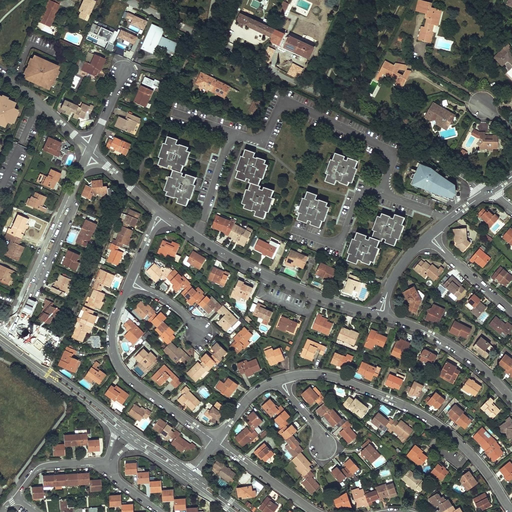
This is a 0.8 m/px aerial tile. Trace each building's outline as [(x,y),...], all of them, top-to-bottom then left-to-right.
[(49,26),(59,5),(52,2),(53,0),(49,0),(46,6),(44,6),(43,8),(44,9),(44,10),(45,10),(39,22),(49,26)] [(94,2),(90,0),(82,0),(78,11),(80,12),(77,17),(83,20),(86,14),(88,9),(90,10),(94,2)] [(422,26),(419,40),(430,42),(433,31),(429,30),(431,24),(435,25),(438,25),(442,10),(431,7),(431,3),(420,0),(419,0),(416,11),(425,13),(428,14),(427,19),(425,27),(422,26)] [(284,1),(278,12),(284,15),(289,4),(284,1)] [(147,22),(124,12),(122,17),(126,19),(126,17),(133,20),(132,24),(143,29),(147,22)] [(269,27),(241,14),(238,21),(272,37),(276,30),(269,27)] [(113,33),(92,24),(88,34),(108,43),(113,33)] [(164,30),(152,24),(141,49),(154,54),(156,49),(157,46),(159,42),(160,42),(158,46),(171,51),(176,54),(179,45),(162,37),(161,41),(160,40),(164,30)] [(116,32),(113,31),(108,43),(112,45),(116,36),(133,43),(130,51),(134,53),(140,39),(118,29),(116,32)] [(280,44),(285,34),(276,30),(272,37),(271,40),(280,44)] [(314,48),(289,36),(284,46),(309,58),(314,48)] [(169,54),(171,51),(158,46),(157,46),(156,49),(169,54)] [(511,49),(510,48),(508,50),(505,48),(502,50),(495,58),(499,62),(502,58),(505,61),(508,59),(510,59),(511,60),(511,49)] [(94,55),(89,53),(81,71),(95,77),(97,73),(98,71),(99,71),(105,60),(94,55)] [(271,56),(265,53),(262,60),(268,63),(271,56)] [(26,74),(24,77),(48,88),(50,84),(57,70),(58,66),(34,55),(32,59),(26,74)] [(30,58),(24,73),(26,74),(32,59),(30,58)] [(394,66),(385,61),(381,70),(384,72),(383,74),(390,77),(395,83),(395,84),(399,86),(401,83),(404,84),(407,78),(404,76),(397,73),(399,69),(400,64),(395,64),(394,66)] [(59,70),(57,70),(50,84),(52,85),(59,70)] [(236,90),(201,73),(195,84),(230,101),(236,90)] [(154,83),(145,79),(143,84),(152,88),(153,86),(161,90),(164,85),(155,81),(154,83)] [(135,103),(143,107),(145,102),(148,103),(153,91),(148,89),(142,86),(137,95),(138,96),(135,103)] [(0,125),(4,127),(6,122),(10,124),(16,109),(12,107),(14,103),(5,99),(0,96),(0,125)] [(249,110),(257,114),(263,101),(255,98),(249,110)] [(87,113),(90,115),(94,108),(90,106),(89,108),(82,105),(80,109),(81,110),(80,113),(76,111),(77,107),(64,101),(61,109),(66,111),(65,113),(70,115),(72,112),(75,114),(73,117),(77,119),(78,117),(79,115),(85,118),(87,113)] [(431,121),(432,121),(433,124),(436,123),(437,125),(447,130),(456,115),(433,102),(424,117),(431,121)] [(115,127),(129,133),(130,130),(133,131),(136,122),(138,123),(140,119),(128,114),(126,118),(128,118),(127,120),(125,119),(120,117),(115,127)] [(478,123),(478,131),(487,131),(487,123),(478,123)] [(480,138),(480,134),(479,134),(473,130),(471,134),(478,138),(480,138)] [(178,138),(168,134),(158,162),(168,166),(169,163),(173,164),(172,167),(174,168),(181,170),(188,149),(187,149),(188,146),(180,143),(176,142),(178,138)] [(485,134),(480,134),(480,138),(479,149),(487,149),(487,151),(493,151),(493,149),(498,149),(498,137),(492,137),(492,142),(485,141),(485,137),(485,134)] [(50,138),(48,141),(58,146),(59,146),(61,143),(50,138)] [(105,147),(109,149),(110,148),(113,149),(126,155),(130,145),(114,138),(112,141),(109,140),(105,147)] [(43,150),(54,155),(56,151),(58,146),(48,141),(47,140),(43,150)] [(255,153),(245,150),(236,178),(246,181),(247,178),(250,179),(249,182),(251,183),(259,185),(266,163),(265,163),(266,160),(257,157),(257,158),(254,157),(255,153)] [(466,153),(462,150),(458,157),(462,159),(466,153)] [(346,156),(336,153),(327,180),(336,184),(337,179),(341,181),(349,184),(350,181),(351,181),(358,160),(349,157),(348,160),(345,159),(346,156)] [(417,171),(413,185),(423,188),(437,193),(453,198),(458,194),(457,184),(433,167),(421,163),(417,171)] [(186,204),(196,176),(186,172),(185,175),(182,174),(183,171),(181,170),(174,168),(166,189),(167,190),(166,193),(175,196),(175,195),(178,196),(177,200),(186,204)] [(41,186),(52,190),(54,184),(53,184),(54,182),(57,183),(60,175),(49,170),(46,178),(45,177),(41,186)] [(82,195),(91,199),(93,194),(96,196),(96,194),(99,194),(99,196),(108,196),(108,198),(118,197),(113,187),(109,188),(108,186),(103,185),(102,179),(92,181),(92,185),(92,186),(87,184),(82,195)] [(264,218),(273,190),(264,187),(263,189),(260,188),(261,186),(259,185),(251,183),(244,204),(245,204),(244,207),(253,210),(256,211),(255,215),(264,218)] [(318,195),(309,191),(299,219),(308,222),(309,219),(312,221),(311,223),(321,227),(328,206),(327,206),(329,202),(320,199),(320,200),(317,199),(318,195)] [(36,209),(44,213),(45,209),(41,207),(39,206),(41,202),(43,203),(45,197),(34,193),(33,198),(30,197),(29,200),(26,205),(31,207),(32,206),(36,208),(36,209)] [(124,218),(121,225),(128,228),(130,224),(135,226),(141,213),(132,209),(127,219),(124,218)] [(491,230),(500,221),(496,216),(495,218),(489,213),(488,214),(484,210),(479,215),(482,218),(482,219),(488,225),(487,226),(491,230)] [(395,245),(405,217),(395,214),(394,218),(391,217),(391,216),(382,213),(381,216),(380,216),(373,237),(380,240),(382,240),(383,238),(387,239),(386,242),(395,245)] [(8,235),(14,237),(16,232),(20,234),(22,228),(23,225),(25,226),(28,219),(17,215),(11,229),(9,228),(6,234),(8,235)] [(231,222),(216,216),(212,227),(230,234),(235,224),(236,221),(232,220),(231,222)] [(81,240),(88,243),(96,225),(86,220),(83,228),(86,229),(83,236),(80,235),(78,239),(81,240)] [(238,242),(244,246),(253,230),(248,228),(246,231),(235,224),(230,234),(229,236),(239,241),(238,242)] [(121,225),(113,243),(120,246),(124,248),(126,244),(129,246),(132,238),(131,237),(134,230),(128,228),(121,225)] [(468,241),(467,228),(455,229),(455,235),(456,235),(457,243),(458,242),(458,246),(457,246),(464,252),(472,244),(468,241)] [(503,239),(511,246),(511,230),(503,239)] [(357,232),(348,260),(357,263),(359,259),(362,260),(362,261),(370,263),(371,260),(372,261),(380,240),(373,237),(371,237),(370,239),(366,238),(367,235),(357,232)] [(5,257),(16,261),(22,248),(17,245),(16,245),(18,239),(14,237),(8,235),(6,239),(10,241),(12,242),(5,257)] [(255,248),(274,258),(280,245),(271,240),(269,244),(260,239),(255,248)] [(3,256),(5,257),(12,242),(10,241),(3,256)] [(176,254),(180,245),(172,242),(171,244),(163,241),(158,253),(167,256),(168,254),(175,256),(176,254)] [(109,261),(119,265),(125,252),(119,250),(120,246),(113,243),(110,249),(113,250),(109,261)] [(309,257),(292,250),(287,262),(294,266),(295,265),(304,269),(309,257)] [(491,260),(481,250),(470,261),(473,264),(476,261),(483,268),(491,260)] [(192,251),(187,261),(200,268),(206,259),(192,251)] [(64,266),(75,270),(78,263),(77,262),(79,255),(70,252),(67,258),(64,266)] [(181,256),(176,254),(175,256),(172,264),(177,266),(181,256)] [(435,281),(445,270),(442,267),(440,269),(434,264),(432,265),(427,261),(426,261),(424,259),(415,269),(425,278),(428,275),(435,281)] [(332,281),(337,270),(322,263),(317,274),(332,281)] [(154,264),(147,271),(157,281),(162,276),(165,279),(167,277),(169,275),(162,268),(160,270),(154,264)] [(0,280),(0,281),(6,284),(8,281),(10,281),(12,276),(9,275),(6,274),(8,270),(0,266),(0,279),(1,279),(0,280)] [(213,267),(208,279),(225,285),(230,272),(225,270),(225,271),(213,267)] [(511,280),(511,277),(501,267),(491,278),(494,281),(496,279),(505,288),(511,280)] [(116,276),(102,270),(93,289),(95,289),(101,292),(104,284),(111,287),(116,276)] [(181,279),(173,271),(169,275),(167,277),(175,285),(173,287),(178,292),(183,287),(186,289),(190,285),(182,278),(181,279)] [(360,278),(350,274),(344,291),(351,294),(352,290),(358,292),(361,282),(359,281),(360,278)] [(59,291),(65,293),(70,280),(61,276),(56,287),(53,286),(51,291),(58,294),(59,291)] [(453,276),(445,285),(459,298),(467,289),(453,276)] [(248,299),(253,288),(244,283),(244,282),(238,280),(235,287),(234,287),(230,296),(240,300),(241,296),(248,299)] [(186,289),(181,294),(188,300),(187,301),(192,306),(197,301),(200,304),(201,303),(206,298),(204,295),(203,296),(191,284),(190,285),(186,289)] [(422,300),(414,286),(403,292),(406,299),(408,298),(408,299),(408,300),(408,301),(408,302),(409,303),(410,303),(408,309),(417,313),(422,300)] [(87,303),(85,307),(93,310),(95,311),(97,308),(102,310),(105,302),(103,302),(106,294),(101,292),(95,289),(89,304),(87,303)] [(471,312),(479,318),(487,309),(480,303),(482,301),(475,295),(468,303),(475,308),(471,312)] [(206,298),(201,303),(211,313),(214,309),(217,312),(218,311),(222,307),(218,302),(216,304),(207,296),(206,298)] [(39,320),(50,324),(53,317),(55,317),(58,309),(51,306),(52,303),(45,300),(44,304),(45,305),(39,320)] [(266,304),(258,301),(253,314),(264,318),(262,322),(268,324),(274,309),(265,306),(266,304)] [(142,302),(134,309),(145,319),(149,315),(151,318),(156,314),(157,312),(148,304),(146,306),(142,302)] [(439,323),(445,310),(434,305),(433,308),(429,310),(428,312),(428,313),(425,320),(434,324),(435,321),(439,323)] [(81,318),(95,324),(99,317),(91,313),(93,310),(85,307),(84,306),(82,310),(84,311),(81,318)] [(238,320),(224,306),(222,307),(218,311),(221,315),(223,312),(226,315),(218,323),(227,331),(238,320)] [(164,322),(167,318),(162,312),(158,316),(156,314),(151,318),(149,320),(152,323),(153,322),(159,327),(164,322)] [(312,327),(328,334),(333,323),(327,320),(327,319),(321,316),(322,315),(318,314),(312,327)] [(298,322),(282,315),(277,327),(285,331),(286,329),(294,332),(298,322)] [(495,330),(501,334),(503,332),(508,335),(511,331),(511,329),(511,326),(507,323),(505,326),(502,324),(502,322),(496,317),(490,324),(496,329),(495,330)] [(91,334),(95,324),(81,318),(78,323),(77,323),(75,327),(76,327),(71,338),(83,343),(88,333),(91,334)] [(146,334),(131,320),(125,325),(131,331),(126,336),(135,345),(146,334)] [(235,329),(241,323),(239,321),(232,327),(235,329)] [(472,329),(455,321),(450,332),(458,336),(459,335),(467,339),(472,329)] [(175,333),(164,322),(159,327),(157,329),(163,336),(162,337),(170,345),(171,343),(176,338),(173,336),(175,333)] [(338,337),(354,344),(359,332),(342,325),(338,337)] [(28,344),(43,350),(50,335),(30,327),(28,332),(32,334),(28,344)] [(254,335),(245,327),(235,338),(237,340),(230,347),(238,354),(249,342),(248,341),(254,335)] [(377,331),(371,328),(364,345),(372,348),(375,342),(383,345),(386,336),(377,333),(377,331)] [(397,340),(391,354),(395,356),(396,354),(401,357),(403,351),(406,353),(410,342),(400,338),(399,341),(397,340)] [(494,349),(481,338),(474,347),(486,358),(494,349)] [(326,348),(307,341),(301,357),(313,361),(317,349),(321,351),(319,354),(324,355),(326,348)] [(170,345),(165,350),(178,363),(182,359),(185,362),(189,357),(180,348),(178,350),(171,343),(170,345)] [(228,351),(219,343),(214,348),(217,352),(214,355),(221,361),(224,358),(223,357),(228,351)] [(76,351),(69,347),(60,366),(77,374),(82,362),(73,358),(76,351)] [(433,363),(438,355),(426,348),(423,349),(420,355),(421,355),(418,359),(422,361),(424,360),(427,362),(427,364),(430,366),(432,363),(433,363)] [(145,349),(137,358),(148,368),(158,358),(152,352),(150,353),(145,349)] [(272,367),(286,360),(281,350),(274,353),(273,350),(265,354),(272,367)] [(335,353),(331,363),(344,368),(347,363),(350,364),(353,357),(346,355),(346,357),(335,353)] [(208,354),(202,359),(204,361),(212,368),(217,363),(218,364),(221,361),(214,355),(212,357),(208,354)] [(511,359),(506,355),(499,364),(507,370),(506,371),(511,375),(511,359)] [(255,374),(254,372),(262,369),(257,359),(248,363),(246,360),(238,364),(242,374),(246,372),(248,377),(255,374)] [(199,362),(189,373),(197,381),(203,375),(204,376),(212,368),(204,361),(201,364),(199,362)] [(100,365),(97,362),(85,379),(92,384),(95,381),(101,385),(107,375),(98,368),(100,365)] [(376,368),(362,362),(358,373),(365,376),(364,378),(372,381),(374,376),(378,377),(381,368),(377,366),(376,368)] [(455,369),(445,364),(438,376),(453,384),(459,373),(454,370),(455,369)] [(183,382),(165,365),(153,378),(162,386),(169,379),(178,387),(183,382)] [(400,390),(404,380),(390,374),(386,385),(395,389),(395,388),(400,390)] [(231,397),(240,383),(230,377),(226,383),(223,381),(218,388),(231,397)] [(481,388),(469,379),(462,388),(469,393),(470,392),(474,396),(481,388)] [(418,397),(424,384),(415,380),(411,387),(408,385),(405,390),(409,392),(408,394),(412,396),(413,394),(418,397)] [(124,405),(130,396),(118,387),(116,388),(113,386),(107,395),(116,401),(117,400),(124,405)] [(191,390),(187,386),(182,391),(184,394),(179,399),(184,405),(186,403),(193,411),(201,403),(190,392),(191,390)] [(319,403),(324,399),(320,394),(318,396),(310,387),(302,394),(311,405),(316,400),(319,403)] [(439,408),(446,400),(436,391),(431,397),(429,395),(425,400),(430,405),(433,404),(435,406),(435,408),(439,408)] [(323,415),(331,408),(325,402),(328,400),(326,397),(324,399),(319,403),(321,406),(316,410),(322,416),(323,415)] [(368,409),(355,399),(353,401),(348,397),(342,405),(347,409),(349,407),(361,417),(368,409)] [(489,398),(481,408),(492,419),(499,411),(491,404),(493,402),(489,398)] [(276,413),(278,416),(284,411),(280,406),(278,408),(270,399),(262,406),(272,417),(276,413)] [(219,419),(227,408),(219,402),(212,411),(210,409),(204,418),(210,422),(214,416),(219,419)] [(455,424),(456,423),(464,414),(465,412),(456,404),(447,415),(450,418),(449,418),(455,424)] [(136,405),(130,414),(142,422),(145,417),(148,420),(153,414),(148,410),(148,411),(143,407),(142,409),(136,405)] [(380,409),(388,415),(391,411),(383,405),(380,409)] [(341,426),(346,422),(343,419),(341,420),(331,408),(323,415),(328,422),(327,423),(332,429),(336,426),(338,429),(341,426)] [(278,427),(281,430),(285,426),(288,423),(286,420),(290,417),(284,411),(278,416),(274,419),(280,425),(278,427)] [(262,422),(254,412),(248,417),(251,421),(248,423),(251,427),(258,435),(262,432),(257,427),(262,422)] [(389,428),(394,422),(389,419),(387,421),(378,413),(371,421),(382,430),(386,426),(389,428)] [(473,421),(464,414),(456,423),(461,427),(462,427),(466,430),(473,421)] [(511,421),(508,417),(505,420),(506,421),(498,427),(502,433),(506,433),(506,436),(507,438),(511,438),(511,437),(511,423),(511,421)] [(400,422),(396,419),(394,422),(389,428),(388,429),(392,431),(393,430),(399,435),(397,437),(403,442),(413,430),(401,420),(400,422)] [(174,429),(161,420),(155,429),(161,434),(160,435),(169,442),(172,438),(175,433),(172,431),(174,429)] [(349,443),(357,436),(350,427),(352,425),(348,420),(346,422),(341,426),(344,429),(340,432),(349,443)] [(288,428),(285,426),(281,430),(278,432),(281,435),(280,436),(285,442),(287,441),(292,436),(297,431),(291,425),(288,428)] [(258,435),(251,427),(249,430),(247,428),(235,438),(242,446),(248,441),(249,443),(258,435)] [(497,442),(482,427),(473,437),(482,446),(481,447),(486,451),(497,442)] [(78,433),(75,433),(76,445),(87,444),(87,440),(86,429),(78,429),(78,433)] [(172,438),(175,440),(172,445),(184,453),(186,450),(187,451),(193,450),(194,451),(197,447),(192,444),(191,445),(181,437),(182,435),(177,431),(175,433),(172,438)] [(63,434),(64,444),(64,446),(76,445),(75,433),(63,434)] [(294,458),(300,453),(302,451),(295,443),(297,441),(292,436),(287,441),(289,444),(285,448),(294,458)] [(97,439),(87,440),(87,444),(88,450),(98,450),(97,439)] [(372,442),(369,439),(361,446),(364,448),(361,451),(362,453),(360,455),(364,459),(366,457),(372,463),(381,455),(376,450),(377,450),(371,443),(372,442)] [(505,452),(497,442),(486,451),(485,452),(494,462),(505,452)] [(65,455),(64,446),(64,444),(53,444),(54,455),(65,455)] [(274,455),(265,444),(255,452),(261,460),(263,459),(266,462),(274,455)] [(421,449),(416,444),(407,455),(419,464),(423,463),(428,457),(420,450),(421,449)] [(310,471),(311,470),(308,466),(310,464),(300,453),(294,458),(292,460),(298,466),(296,468),(304,476),(310,471)] [(348,468),(345,470),(349,476),(354,481),(357,479),(353,475),(355,473),(357,474),(358,475),(360,473),(360,471),(358,469),(350,459),(344,464),(348,468)] [(237,474),(219,460),(214,467),(220,472),(218,475),(230,484),(237,474)] [(511,478),(511,464),(509,461),(499,469),(504,476),(503,477),(507,482),(511,478)] [(137,473),(137,472),(137,462),(126,463),(126,474),(137,473)] [(445,468),(438,462),(431,471),(441,480),(448,472),(445,469),(445,468)] [(349,476),(345,470),(344,470),(342,472),(337,467),(331,472),(340,482),(346,477),(347,478),(349,476)] [(138,483),(150,482),(150,480),(149,471),(137,472),(137,473),(138,483)] [(314,475),(310,471),(304,476),(306,479),(302,483),(311,493),(319,486),(311,477),(314,475)] [(420,492),(426,484),(409,471),(402,479),(416,490),(416,489),(420,492)] [(478,482),(469,471),(463,475),(461,481),(468,490),(478,482)] [(65,486),(77,485),(76,473),(65,474),(65,486)] [(77,485),(89,484),(88,480),(88,473),(76,473),(77,485)] [(61,486),(65,486),(65,474),(53,475),(54,486),(54,489),(61,488),(61,486)] [(49,486),(54,486),(53,475),(42,475),(42,486),(42,489),(49,489),(49,486)] [(100,479),(88,480),(89,484),(89,491),(101,490),(100,479)] [(150,492),(162,491),(162,489),(162,480),(150,480),(150,482),(150,492)] [(254,497),(251,482),(247,481),(247,485),(245,488),(241,488),(241,489),(237,490),(239,499),(242,498),(243,499),(254,497)] [(385,484),(375,487),(376,491),(379,500),(379,501),(383,500),(382,497),(386,496),(387,498),(396,495),(393,483),(386,485),(385,484)] [(42,489),(42,486),(31,487),(31,498),(43,497),(42,489)] [(368,505),(364,492),(363,489),(359,491),(359,488),(350,491),(356,508),(364,505),(364,506),(368,505)] [(174,500),(174,498),(174,489),(162,489),(162,491),(163,501),(174,500)] [(372,502),(379,500),(376,491),(371,492),(371,490),(364,492),(368,505),(372,503),(372,502)] [(491,505),(484,492),(473,498),(478,506),(480,505),(483,509),(491,505)] [(350,508),(346,493),(338,499),(339,501),(335,502),(336,508),(346,509),(350,508)] [(442,511),(452,506),(448,499),(445,501),(442,497),(440,498),(437,494),(436,494),(436,493),(428,497),(434,507),(438,505),(442,511)] [(121,507),(121,505),(121,496),(109,496),(110,508),(121,507)] [(187,509),(187,507),(186,498),(174,498),(174,500),(175,509),(187,509)] [(271,501),(268,498),(259,508),(263,511),(275,511),(279,508),(271,502),(271,501)] [(73,511),(73,508),(73,507),(65,507),(65,499),(58,500),(59,511),(73,511)]
